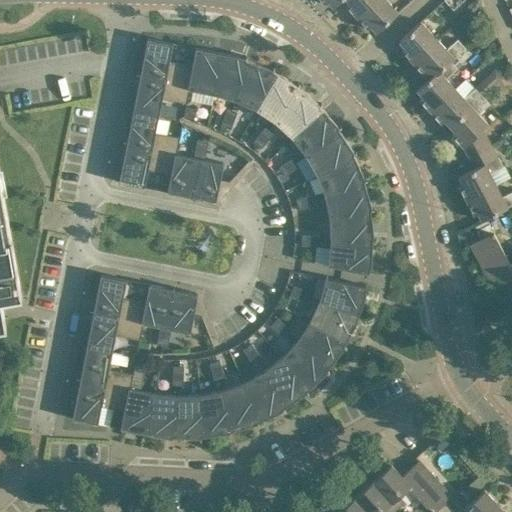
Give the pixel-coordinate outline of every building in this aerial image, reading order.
[(346,4),(357,16),(375,0),(348,0),(349,1),(346,4)] [(398,11),(387,0),(375,0),(357,16),(368,28),(371,25),(377,31),(398,11)] [(445,0),(453,9),(463,0),(445,0)] [(413,61),(438,39),(421,20),(399,40),(405,46),(402,49),(413,61)] [(188,85),(192,65),(169,60),(173,42),(147,37),(140,75),(137,74),(137,75),(188,85)] [(438,39),(413,61),(424,73),(427,70),(431,75),(464,45),(457,38),(446,48),(438,39)] [(431,110),(455,87),(446,78),(457,67),(451,60),(465,47),(464,45),(431,75),(417,89),(423,95),(419,98),(431,110)] [(196,47),(192,65),(188,85),(188,88),(189,88),(214,93),(221,51),(196,47)] [(470,56),(464,50),(456,58),(461,64),(470,56)] [(246,57),(222,52),(214,93),(236,99),(250,60),(246,58),(247,56),(246,55),(246,57)] [(273,68),(250,60),(236,99),(256,109),(277,72),(273,70),(275,67),(273,67),(273,68)] [(298,84),(277,72),(256,109),(276,121),(301,88),(298,86),(300,83),(299,83),(298,84)] [(497,82),(489,74),(475,87),(482,95),(483,96),(497,83),(497,82)] [(140,76),(133,109),(159,115),(162,97),(186,102),(189,88),(188,88),(188,85),(137,75),(136,75),(140,76)] [(455,87),(431,110),(442,122),(445,119),(450,125),(482,95),(475,87),(464,97),(455,87)] [(320,103),(301,88),(276,121),(292,137),(323,109),(320,105),(322,103),(321,102),(320,103)] [(479,113),(490,103),(483,96),(482,95),(450,125),(455,130),(452,133),(463,146),(469,156),(492,144),(483,129),(489,124),(479,113)] [(186,106),(184,115),(195,117),(196,108),(186,106)] [(227,107),(224,116),(234,120),(237,111),(227,107)] [(159,115),(133,109),(127,143),(123,142),(123,143),(152,148),(175,153),(176,153),(180,136),(155,132),(159,115)] [(339,126),(323,109),(292,137),(306,154),(341,131),(338,128),(341,126),(340,125),(339,126)] [(234,120),(224,116),(221,125),(231,128),(234,120)] [(265,126),(259,134),(268,140),(273,133),(265,126)] [(317,175),(355,157),(354,153),(356,152),(356,150),(354,151),(345,137),(341,131),(306,154),(317,175)] [(268,140),(259,134),(253,141),(262,148),(268,140)] [(197,139),(196,147),(206,150),(208,141),(197,139)] [(148,169),(171,173),(175,153),(123,143),(126,144),(119,182),(145,187),(148,169)] [(475,167),(459,175),(463,183),(459,185),(467,199),(496,184),(490,172),(503,165),(492,144),(469,156),(475,167)] [(206,150),(196,147),(194,156),(199,157),(205,158),(206,150)] [(175,153),(171,173),(167,191),(191,196),(191,197),(191,198),(199,157),(194,156),(176,153),(175,153)] [(287,161),(293,170),(301,165),(294,156),(287,161)] [(216,201),(220,179),(224,162),(205,158),(199,157),(191,198),(192,198),(192,196),(216,201)] [(365,178),(355,157),(317,175),(325,196),(365,184),(364,180),(367,179),(367,178),(365,178)] [(293,170),(287,161),(279,166),(285,175),(293,170)] [(22,295),(0,172),(0,326),(6,325),(1,299),(22,295)] [(372,207),(365,184),(325,196),(330,218),(371,213),(371,209),(374,208),(373,207),(372,207)] [(496,184),(467,199),(474,214),(478,212),(482,219),(500,211),(511,204),(511,189),(502,195),(496,184)] [(314,194),(305,196),(308,206),(317,204),(314,194)] [(299,209),(308,206),(305,196),(296,199),(299,209)] [(374,237),(371,213),(330,218),(331,241),(372,242),(372,238),(376,238),(376,237),(374,237)] [(494,231),(488,234),(470,243),(493,287),(511,276),(511,272),(507,263),(510,262),(494,231)] [(302,245),(311,245),(311,235),(302,234),(302,245)] [(320,235),(311,235),(311,245),(320,246),(320,235)] [(372,266),(372,242),(331,241),(328,264),(369,272),(370,267),(373,268),(373,266),(372,266)] [(90,311),(141,322),(145,301),(123,297),(126,279),(101,274),(93,312),(90,311)] [(358,314),(367,292),(368,292),(368,291),(366,290),(366,285),(325,277),(319,300),(358,314)] [(141,322),(143,322),(160,326),(166,327),(174,286),(173,286),(173,288),(149,283),(145,301),(141,322)] [(290,295),(299,298),(302,288),(294,285),(290,295)] [(174,287),(174,286),(166,327),(171,328),(190,332),(193,314),(198,293),(174,288),(174,287)] [(311,291),(302,288),(299,298),(307,301),(311,291)] [(319,300),(309,320),(346,341),(358,320),(359,320),(360,319),(357,318),(358,314),(319,300)] [(143,322),(141,322),(90,311),(90,312),(93,313),(87,346),(112,351),(115,334),(138,339),(140,339),(143,322)] [(271,326),(278,331),(285,323),(277,317),(271,326)] [(297,339),(330,365),(345,346),(346,347),(347,346),(344,345),(346,341),(309,320),(297,339)] [(292,329),(285,323),(278,331),(285,337),(292,329)] [(158,335),(169,337),(171,328),(160,326),(158,335)] [(169,337),(158,335),(157,343),(168,345),(169,337)] [(281,356),(310,387),(328,370),(329,371),(330,370),(327,369),(330,365),(297,339),(281,356)] [(243,349),(248,357),(257,351),(252,343),(243,349)] [(129,390),(129,387),(130,387),(133,373),(131,373),(109,368),(112,351),(87,346),(80,379),(77,379),(76,379),(129,390)] [(262,358),(257,351),(248,357),(253,364),(262,358)] [(310,387),(281,356),(264,370),(287,405),(307,391),(308,393),(309,392),(307,390),(310,387)] [(136,360),(134,369),(144,371),(146,362),(136,360)] [(212,372),(222,369),(220,360),(210,363),(212,372)] [(173,375),(184,375),(184,366),(173,365),(173,375)] [(225,378),(222,369),(212,372),(215,381),(225,378)] [(264,370),(244,381),(261,419),(283,409),(284,410),(285,410),(283,407),(287,405),(264,370)] [(183,384),(184,375),(173,375),(173,384),(183,384)] [(72,418),(98,423),(101,405),(125,410),(129,390),(76,379),(76,380),(80,381),(72,418)] [(222,389),(234,429),(257,423),(258,424),(259,424),(257,421),(261,419),(244,381),(222,389)] [(146,433),(155,392),(130,387),(129,387),(129,390),(125,410),(121,428),(146,433)] [(200,393),(205,435),(229,432),(229,434),(231,434),(230,430),(234,429),(222,389),(200,393)] [(155,392),(146,433),(170,437),(170,439),(171,439),(172,436),(176,436),(177,394),(155,392)] [(201,435),(205,435),(200,393),(177,394),(176,436),(200,437),(200,439),(201,439),(201,435)] [(433,511),(434,511),(447,500),(452,495),(419,459),(402,475),(411,485),(409,487),(432,511),(433,511)] [(411,485),(402,475),(391,463),(373,480),(396,506),(404,500),(400,495),(409,487),(411,485)] [(478,475),(472,481),(478,488),(485,483),(478,475)] [(373,480),(355,496),(369,511),(380,511),(385,509),(387,511),(390,511),(396,506),(373,480)] [(485,489),(470,502),(463,508),(466,511),(494,511),(501,507),(485,489)] [(369,511),(355,496),(337,511),(369,511)]
